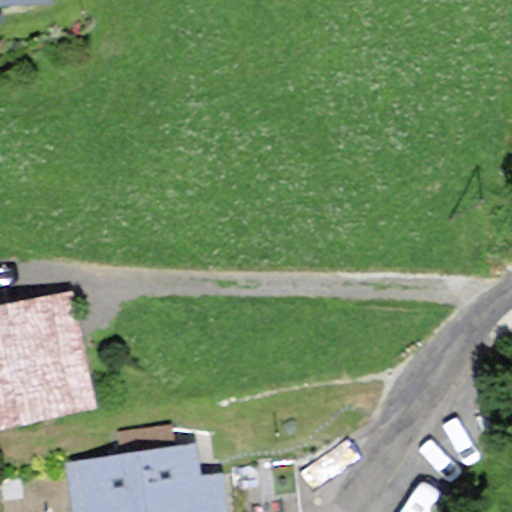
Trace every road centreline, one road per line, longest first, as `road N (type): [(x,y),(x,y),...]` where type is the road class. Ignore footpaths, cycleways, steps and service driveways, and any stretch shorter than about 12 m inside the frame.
road 1 (track): [(496,301),(433,288),(59,279)]
road 2 (residential): [(342,511),(431,355),(511,293)]
